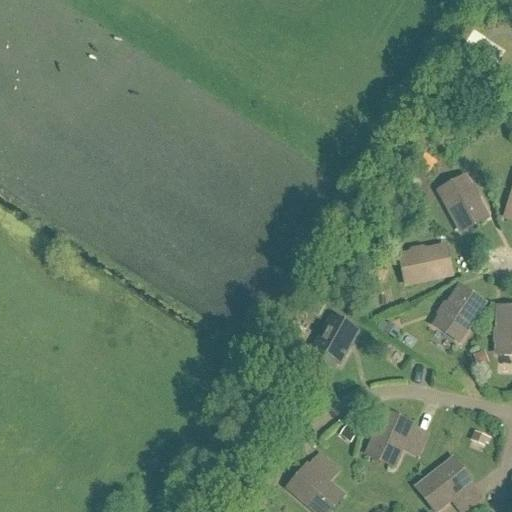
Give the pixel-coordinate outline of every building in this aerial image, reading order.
[(462,237),(488,223),(466,183),(441,197),(462,237)] [(407,291),(453,281),(446,252),(401,261),(407,291)] [(461,347),(486,308),(461,292),(436,331),(461,347)] [(314,297),(306,311),(317,317),(325,303),(314,297)] [(511,359),(511,313),(501,313),(499,359),(511,359)] [(316,356),(331,365),(335,368),(338,370),(357,338),(332,323),(313,355),(316,356)] [(389,325),(383,334),(394,340),(400,331),(389,325)] [(484,353),(473,357),(478,370),(489,366),(484,353)] [(419,460),(429,437),(388,419),(369,460),(396,472),(404,453),(419,460)] [(358,438),(347,429),(339,439),(351,448),(358,438)] [(490,442),(475,436),(471,445),(485,452),(490,442)] [(311,511),(335,511),(344,502),(329,489),(342,474),(322,458),(291,495),(311,511)] [(458,511),(468,511),(483,501),(456,466),(420,494),(434,511),(443,511),(453,505),(458,511)]
